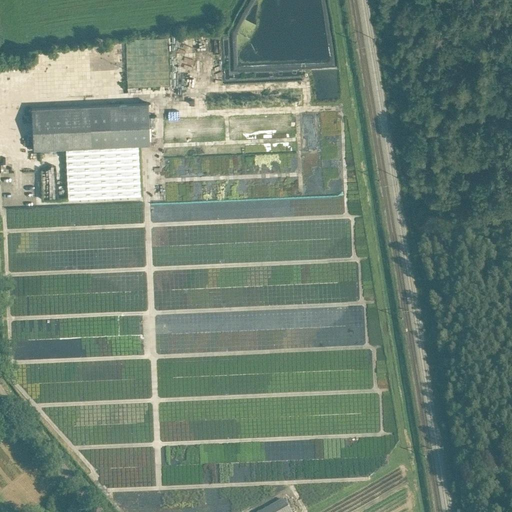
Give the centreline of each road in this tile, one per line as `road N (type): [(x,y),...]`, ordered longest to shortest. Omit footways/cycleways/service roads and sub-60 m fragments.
road 1 (unknown): [(0,121),(29,92),(144,88)]
road 2 (unclassified): [(98,511),(0,392)]
